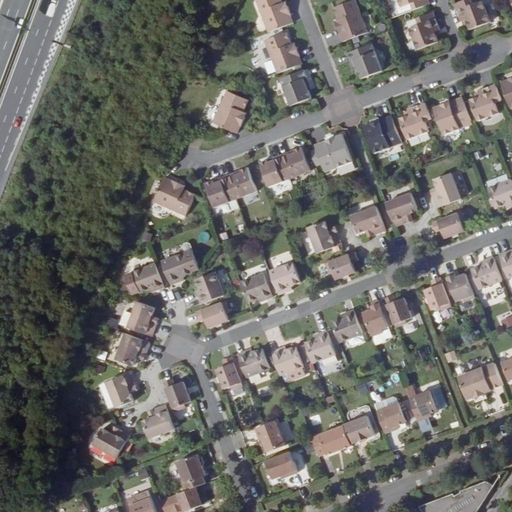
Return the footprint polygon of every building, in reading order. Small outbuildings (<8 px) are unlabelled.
[(258,0),(270,31),(295,22),(292,14),(293,14),(289,4),(286,6),(284,2),(283,0),(258,0)] [(341,23),(337,24),(341,34),(341,33),(344,41),(369,31),(357,0),(352,0),(335,7),(340,19),(341,23)] [(415,9),(431,3),(430,0),(399,0),(402,7),(412,3),(415,9)] [(467,19),(468,23),(471,29),(492,21),(484,0),(482,0),(474,3),(472,0),(463,0),(455,3),(462,21),(464,20),(467,19)] [(435,31),(439,30),(441,29),(434,11),(418,18),(420,24),(410,28),(418,49),(439,41),(437,35),(435,31)] [(267,39),(279,72),(304,63),(301,55),(301,54),(298,46),(294,47),(293,43),(288,31),(267,39)] [(357,64),(360,71),(363,78),(384,70),(373,43),(349,52),(354,66),(357,64)] [(307,83),(311,82),(306,69),(282,78),(292,105),(313,97),(310,89),(307,83)] [(511,81),(511,79),(503,82),(511,106),(511,81)] [(503,100),(497,84),(479,91),(480,93),(481,96),(477,98),(471,100),(479,121),(500,113),(497,103),(503,100)] [(243,114),(244,111),(250,99),(228,89),(214,121),(238,133),(242,125),(246,116),(243,114)] [(474,124),(464,97),(451,102),(452,105),(445,108),(444,105),(436,108),(446,135),(474,124)] [(452,105),(451,102),(450,99),(443,102),(444,105),(445,108),(452,105)] [(434,119),(427,103),(409,110),(410,111),(411,115),(407,116),(401,119),(409,140),(431,132),(427,122),(434,119)] [(404,143),(394,116),(380,121),(382,124),(375,127),(374,123),(365,127),(375,154),(404,143)] [(382,124),(380,121),(379,118),(373,121),(374,123),(375,127),(382,124)] [(330,144),(329,141),(316,146),(327,173),(354,162),(344,135),(336,138),(337,141),(330,144)] [(328,138),(329,141),(330,144),(337,141),(336,138),(335,136),(328,138)] [(290,153),(283,156),(292,180),(313,171),(304,147),(296,150),(297,153),(291,155),(290,153)] [(292,180),(283,156),(276,158),(277,160),(271,163),(270,161),(263,163),(271,188),(292,180)] [(236,174),(229,176),(238,200),(259,192),(250,168),(242,171),(243,173),(237,176),(236,174)] [(433,195),(438,208),(462,199),(452,174),(435,181),(438,188),(435,190),(437,193),(433,195)] [(238,200),(229,176),(222,179),(223,181),(216,183),(216,181),(208,184),(217,208),(238,200)] [(167,178),(162,188),(156,202),(188,216),(198,195),(186,190),(185,189),(182,188),(183,184),(174,180),(174,181),(167,178)] [(511,180),(488,189),(496,209),(506,205),(506,206),(511,203),(511,180)] [(387,204),(396,227),(409,222),(408,219),(412,217),(411,214),(419,211),(414,198),(412,193),(387,204)] [(374,236),(387,231),(378,207),(352,218),(353,221),(358,234),(367,231),(368,234),(372,233),(373,236),(374,236)] [(459,234),(466,231),(463,224),(466,223),(462,212),(443,220),(433,223),(436,230),(436,232),(442,230),(446,239),(453,236),(459,234)] [(319,254),(343,245),(338,231),(334,232),(333,229),(329,230),(326,222),(309,228),(319,254)] [(188,253),(195,250),(192,244),(190,243),(186,244),(185,247),(188,253)] [(188,253),(195,272),(202,270),(195,250),(188,253)] [(335,273),(337,280),(344,277),(350,275),(357,272),(354,263),(360,261),(359,259),(356,252),(347,256),(328,263),(331,275),(335,273)] [(509,279),(511,277),(511,253),(509,255),(508,252),(500,255),(509,279)] [(165,261),(173,285),(180,283),(180,280),(186,278),(185,277),(195,273),(195,272),(188,253),(165,261)] [(503,281),(494,258),(487,260),(488,262),(482,265),(482,266),(472,270),(473,272),(479,290),(503,281)] [(292,286),(302,283),(294,263),(271,272),(280,295),(288,292),(287,290),(293,288),(292,286)] [(167,288),(158,264),(135,273),(143,293),(153,289),(153,290),(159,288),(160,291),(167,288)] [(455,272),(448,275),(458,302),(465,299),(466,302),(476,298),(467,275),(462,277),(460,278),(458,279),(455,272)] [(128,275),(136,295),(143,292),(135,273),(128,275)] [(200,297),(203,304),(226,296),(217,273),(198,280),(201,290),(200,290),(202,297),(200,297)] [(245,288),(250,303),(260,299),(260,300),(266,298),(267,300),(274,297),(265,274),(242,283),(245,288)] [(442,310),(452,307),(441,278),(433,281),(435,287),(426,291),(434,311),(440,308),(442,310)] [(386,299),(397,328),(407,324),(406,322),(413,319),(405,298),(397,302),(394,296),(386,299)] [(365,314),(373,337),(385,333),(384,331),(391,328),(381,301),(373,304),(376,310),(373,312),(370,311),(365,314)] [(158,309),(140,302),(130,328),(155,338),(160,324),(156,322),(158,318),(155,317),(158,309)] [(223,323),(231,321),(228,313),(231,313),(226,302),(205,310),(198,313),(202,322),(208,319),(211,328),(218,326),(223,323)] [(130,326),(135,313),(128,310),(122,323),(130,326)] [(364,333),(358,316),(356,311),(348,314),(349,316),(343,318),(343,319),(334,323),(336,329),(341,342),(364,333)] [(506,328),(511,326),(511,316),(503,319),(506,328)] [(111,326),(121,328),(122,319),(112,318),(111,326)] [(337,355),(328,332),(321,334),(322,337),(316,339),(317,340),(307,344),(315,364),(323,360),(326,367),(339,362),(337,355)] [(119,360),(131,364),(136,366),(140,358),(143,359),(144,356),(148,357),(148,356),(153,343),(128,334),(119,360)] [(305,367),(298,348),(288,351),(288,350),(282,353),(281,350),(273,353),(282,376),(305,367)] [(420,351),(422,358),(430,355),(428,348),(420,351)] [(511,348),(501,354),(505,362),(511,358),(511,348)] [(240,355),(249,379),(273,370),(267,355),(265,349),(255,353),(254,352),(248,354),(247,352),(240,355)] [(449,362),(460,360),(457,350),(447,353),(449,362)] [(223,383),(226,390),(233,387),(234,390),(244,386),(234,357),(225,360),(228,366),(218,370),(221,377),(223,383)] [(511,359),(503,362),(510,381),(511,380),(511,359)] [(492,388),(503,384),(495,363),(460,376),(469,399),(475,396),(475,398),(486,394),(485,393),(492,390),(492,388)] [(118,409),(136,402),(133,393),(136,392),(135,388),(139,387),(139,386),(138,386),(133,374),(130,375),(109,383),(118,409)] [(166,383),(174,403),(177,412),(187,408),(186,405),(194,403),(191,395),(189,390),(186,382),(177,386),(175,380),(166,383)] [(425,392),(434,388),(432,382),(422,386),(425,392)] [(271,386),(258,390),(260,396),(273,392),(271,386)] [(410,399),(419,421),(427,417),(426,415),(431,413),(438,410),(437,410),(445,407),(437,388),(410,399)] [(375,404),(377,411),(398,403),(396,398),(393,397),(375,404)] [(377,411),(386,433),(395,430),(394,427),(398,426),(407,423),(399,403),(377,411)] [(145,422),(148,430),(152,440),(178,430),(168,405),(155,411),(156,414),(153,416),(154,419),(145,422)] [(346,426),(353,445),(375,436),(368,417),(346,426)] [(266,441),(267,446),(270,453),(288,446),(279,422),(258,430),(263,443),(266,441)] [(314,442),(320,457),(326,454),(327,456),(337,453),(336,451),(340,449),(343,450),(353,446),(353,445),(346,426),(313,439),(314,442)] [(113,434),(106,430),(97,445),(120,458),(133,436),(121,429),(118,433),(115,431),(113,434)] [(293,450),(268,460),(276,480),(284,477),(290,474),(291,477),(301,472),(293,450)] [(197,487),(208,483),(205,476),(208,475),(205,468),(207,464),(205,458),(201,457),(200,456),(180,463),(188,483),(185,484),(187,491),(197,487)] [(149,467),(139,470),(143,480),(152,477),(149,467)] [(477,511),(495,485),(488,480),(461,490),(462,492),(456,496),(454,493),(420,506),(424,511),(477,511)] [(187,491),(179,494),(186,511),(189,511),(204,506),(197,487),(187,491)] [(157,511),(150,491),(129,499),(134,511),(157,511)] [(179,494),(169,498),(174,511),(184,511),(186,511),(179,494)] [(174,511),(169,498),(160,501),(164,511),(174,511)]
